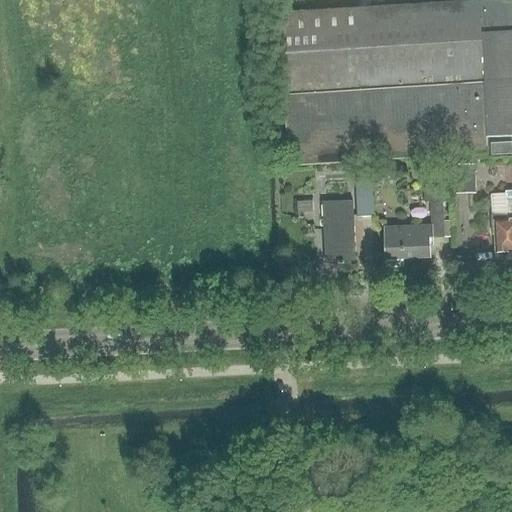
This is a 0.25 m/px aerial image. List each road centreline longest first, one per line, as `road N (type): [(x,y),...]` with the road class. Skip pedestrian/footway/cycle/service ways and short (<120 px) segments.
road 1 (secondary): [(0,347),(511,319)]
road 2 (unknown): [(210,35),(213,335)]
road 3 (unknown): [(206,0),(210,35),(0,40)]
